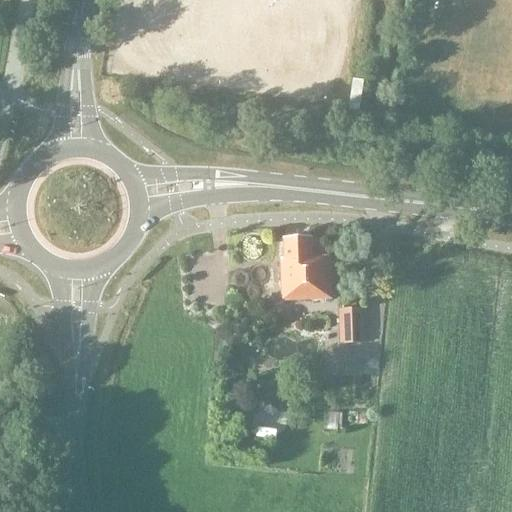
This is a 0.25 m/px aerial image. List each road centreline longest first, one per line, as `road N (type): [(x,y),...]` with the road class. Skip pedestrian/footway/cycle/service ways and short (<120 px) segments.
road 1 (secondary): [(511,214),(250,186)]
road 2 (tertiary): [(81,511),(74,379)]
road 3 (secondary): [(250,186),(208,175),(126,174)]
road 4 (unclassified): [(77,34),(68,47),(52,153)]
road 5 (unclassified): [(98,152),(77,34)]
road 6 (secondary): [(137,217),(173,203),(238,196),(250,186)]
